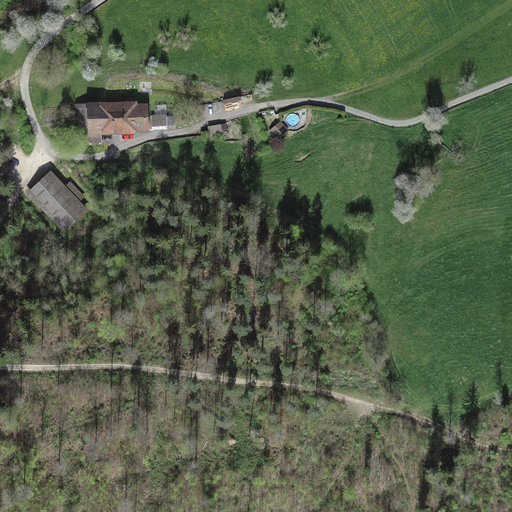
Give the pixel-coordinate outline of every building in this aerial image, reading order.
[(87,134),(117,133),(116,105),(75,107),(76,128),(87,128),(87,134)] [(133,105),(116,105),(117,133),(135,132),(134,130),(146,130),(145,109),(134,109),(133,105)] [(165,117),(152,118),(152,128),(166,128),(165,117)] [(218,126),(208,127),(210,137),(220,136),(218,126)] [(269,132),(277,140),(286,131),(281,126),(275,133),(271,129),(269,132)] [(49,174),(29,193),(64,230),(84,211),(49,174)] [(77,203),(82,198),(72,187),(66,192),(77,203)]
